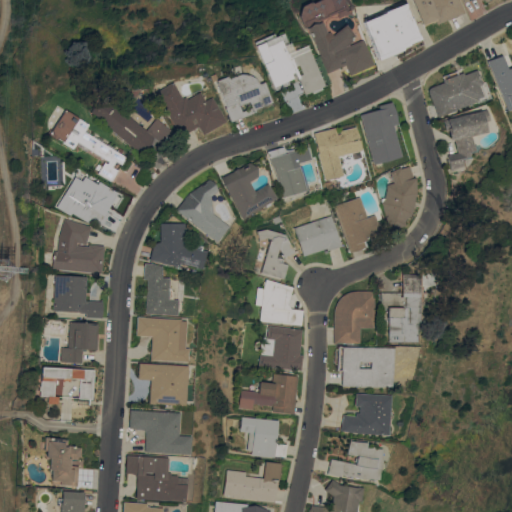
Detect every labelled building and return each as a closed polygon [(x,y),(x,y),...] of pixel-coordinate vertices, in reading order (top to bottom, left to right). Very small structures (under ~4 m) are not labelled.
[(409,0),(457,0),(463,12),(436,24),(434,19),(421,26),(409,0)] [(401,3),(407,17),(408,16),(418,38),(406,43),(407,44),(400,47),(401,50),(376,60),(360,21),(382,12),(382,11),(401,3)] [(372,64),(349,75),(344,64),(324,74),(316,56),(318,55),(312,41),(311,41),(305,28),(320,21),(325,32),(328,31),(331,35),(344,24),(353,36),(351,36),(351,39),(351,40),(346,44),(347,45),(361,39),(372,64)] [(295,76),(286,80),(288,83),(274,89),(254,45),(255,45),(253,41),(272,33),(274,36),(282,32),(287,43),(288,42),(292,50),(304,44),(323,85),(319,86),(320,89),(311,93),(310,90),(303,93),(295,76)] [(501,56),(509,53),(511,57),(511,56),(511,107),(506,110),(486,60),(501,55),(501,56)] [(428,89),(428,88),(430,87),(443,82),(442,79),(461,72),(462,74),(475,69),(480,83),(476,85),(481,95),(475,98),(476,100),(454,109),(455,110),(438,116),(428,91),(428,89)] [(224,107),(226,106),(219,90),(218,90),(215,80),(234,73),(239,73),(247,74),(254,78),(257,83),(262,81),(270,102),(253,109),(254,112),(230,121),(224,107)] [(203,134),(198,126),(181,136),(155,92),(173,81),(182,98),(185,96),(187,99),(199,91),(204,100),(211,96),(225,121),(203,134)] [(145,147),(140,154),(89,112),(99,99),(102,95),(146,130),(155,118),(177,135),(167,147),(153,137),(145,147)] [(360,114),(378,109),(378,106),(391,102),(397,123),(392,125),(401,156),(373,163),(360,114)] [(63,109),(87,124),(84,129),(118,150),(117,151),(125,157),(121,164),(118,162),(114,168),(117,170),(111,181),(97,172),(104,162),(75,144),(73,148),(62,142),(63,141),(57,138),(56,140),(52,138),(54,136),(51,134),(51,133),(49,132),(63,109)] [(486,120),(481,121),(483,132),(469,135),(472,150),(467,151),(468,155),(459,157),(461,166),(451,168),(451,169),(449,170),(445,155),(455,152),(452,138),(449,139),(446,130),(444,130),(442,119),(483,109),(485,119),(486,120)] [(361,149),(337,156),(343,174),(324,180),(317,153),(319,152),(314,134),(335,127),(336,131),(354,126),(361,149)] [(282,196),(273,166),(271,166),(267,151),(282,146),(284,148),(286,150),(288,149),(292,148),(292,150),(307,146),(310,159),(297,162),(298,166),(300,165),(301,166),(307,189),(296,192),(282,196)] [(247,162),(256,176),(248,181),(254,190),(266,183),(275,197),(241,218),(220,176),(247,162)] [(404,221),(405,225),(389,230),(380,202),(381,201),(381,198),(382,197),(384,197),(386,188),(386,184),(393,182),(389,171),(400,167),(400,168),(409,165),(413,177),(415,176),(416,191),(411,213),(404,221)] [(90,217),(88,222),(72,212),(70,215),(56,206),(75,176),(81,180),(84,176),(97,184),(99,181),(117,192),(106,211),(109,212),(102,224),(90,217)] [(175,209),(188,192),(208,178),(216,190),(209,195),(211,213),(227,225),(214,241),(175,209)] [(333,205),(360,196),(367,217),(374,214),(377,221),(379,221),(383,234),(363,240),(365,246),(349,252),(333,205)] [(272,218),(279,215),(281,220),(275,223),(272,218)] [(331,215),(341,245),(327,250),(326,247),(303,255),(293,227),(331,215)] [(101,273),(53,268),(54,250),(53,250),(54,236),(60,217),(90,226),(85,244),(77,242),(76,245),(88,246),(88,244),(104,245),(101,273)] [(159,222),(182,222),(182,246),(204,251),(200,268),(178,263),(177,266),(148,259),(151,246),(153,243),(156,242),(159,241),(159,222)] [(295,251),(284,257),(279,247),(276,257),(279,258),(278,261),(287,264),(283,278),(261,271),(268,247),(271,238),(268,237),(259,239),(257,230),(267,228),(285,234),(295,251)] [(168,277),(168,288),(169,288),(171,292),(171,299),(176,299),(176,314),(144,312),(146,279),(142,278),(143,262),(150,263),(161,265),(160,277),(161,277),(168,277)] [(415,341),(387,341),(387,316),(386,316),(386,307),(379,307),(380,292),(401,292),(401,273),(418,274),(418,322),(415,322),(415,341)] [(85,300),(102,301),(101,317),(85,316),(86,313),(80,312),(80,311),(53,309),(55,274),(86,276),(85,300)] [(266,279),(293,286),(288,303),(290,308),(303,309),(301,325),(260,321),(263,288),(264,284),(263,284),(264,280),(265,281),(266,279)] [(374,290),(373,327),(359,327),(359,342),(337,342),(337,343),(333,343),(334,312),(335,304),(339,298),(343,294),(348,292),(353,290),(374,290)] [(149,359),(150,335),(135,335),(136,316),(144,316),(144,317),(179,319),(179,320),(184,320),(183,347),(186,348),(186,361),(149,359)] [(96,349),(83,348),(81,362),(60,361),(61,346),(67,347),(69,320),(98,323),(96,349)] [(302,329),(299,354),(302,354),(301,370),(258,365),(260,353),(272,355),(274,338),(267,338),(268,325),(302,329)] [(273,339),(264,338),(261,353),(269,354),(273,339)] [(412,346),(392,345),(391,383),(411,384),(412,346)] [(341,385),(341,371),(336,370),(337,346),(392,347),(391,386),(341,385)] [(185,365),(183,405),(148,403),(149,379),(137,378),(138,362),(185,365)] [(58,396),(57,403),(41,402),(41,396),(39,396),(41,366),(93,369),(91,399),(78,398),(79,379),(70,378),(69,380),(61,380),(62,377),(56,377),(55,384),(54,384),(53,396),(58,396)] [(294,398),(295,399),(293,413),(272,411),(272,405),(253,403),(252,408),(239,407),(241,389),(258,391),(259,381),(271,382),(272,372),(297,375),(294,398)] [(389,394),(387,434),(359,433),(340,430),(342,414),(354,415),(355,412),(358,412),(358,406),(354,405),(354,392),(389,394)] [(178,412),(176,435),(189,435),(188,454),(143,451),(144,432),(144,430),(142,429),(139,428),(129,428),(130,409),(178,412)] [(278,419),(275,443),(286,444),(285,456),(274,455),(274,457),(251,454),(251,450),(246,449),(248,431),(239,430),(241,416),(278,419)] [(51,484),(52,469),(49,469),(49,457),(46,457),(47,450),(44,450),(45,436),(61,437),(61,439),(67,439),(67,445),(75,445),(75,446),(80,447),(80,457),(77,456),(77,459),(70,458),(70,465),(78,465),(77,485),(51,484)] [(381,448),(378,479),(371,478),(371,479),(361,478),(352,476),(351,478),(349,478),(350,475),(340,473),(339,476),(327,473),(330,458),(354,464),(355,461),(353,461),(354,457),(355,458),(356,455),(346,453),(349,440),(352,440),(366,442),(365,447),(381,448)] [(124,472),(125,455),(166,457),(165,472),(169,472),(169,474),(176,475),(175,477),(185,477),(183,501),(134,498),(135,478),(135,476),(133,474),(132,473),(130,473),(126,472),(124,472)] [(280,462),(278,479),(276,479),(273,501),(257,500),(257,499),(240,497),(240,496),(224,494),(227,469),(245,471),(244,475),(262,477),(264,460),(280,462)] [(360,500),(357,500),(355,511),(308,511),(309,509),(310,509),(310,505),(327,507),(327,510),(330,510),(332,495),(323,489),(331,478),(336,482),(336,483),(356,487),(356,486),(361,487),(360,500)] [(54,511),(55,501),(61,502),(62,490),(84,491),(83,505),(84,505),(83,511),(54,511)] [(247,503),(246,505),(270,508),(269,511),(214,511),(215,500),(247,503)] [(121,511),(122,501),(146,503),(146,505),(148,505),(148,506),(161,507),(160,511),(121,511)]
